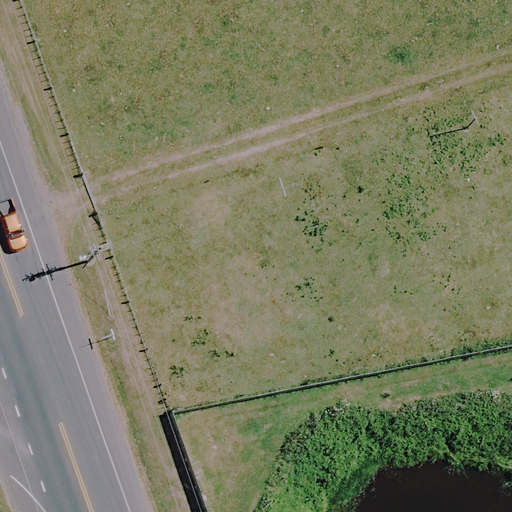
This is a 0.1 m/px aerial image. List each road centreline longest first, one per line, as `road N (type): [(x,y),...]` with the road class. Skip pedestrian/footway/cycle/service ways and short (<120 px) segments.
road 1 (secondary): [(48,375),(0,238)]
road 2 (secondary): [(95,511),(48,375)]
